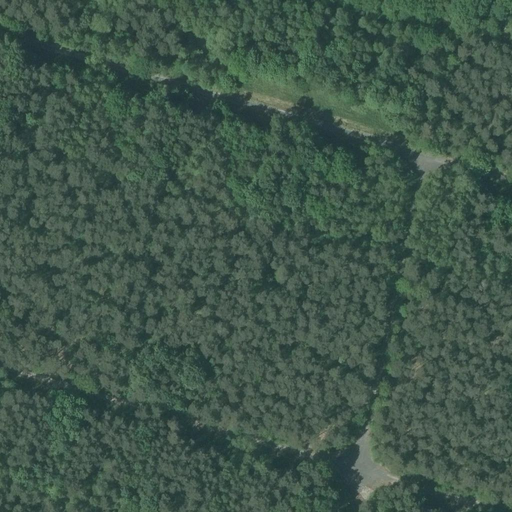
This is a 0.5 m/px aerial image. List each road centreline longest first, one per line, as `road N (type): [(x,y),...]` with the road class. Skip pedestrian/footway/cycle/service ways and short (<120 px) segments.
road 1 (unclassified): [(416,154),(0,34)]
road 2 (unclassified): [(0,367),(361,472)]
road 3 (unclassified): [(416,154),(361,472)]
road 4 (unclassified): [(361,472),(498,511)]
